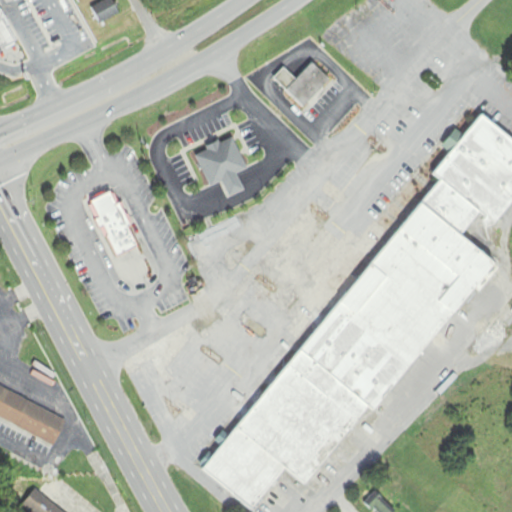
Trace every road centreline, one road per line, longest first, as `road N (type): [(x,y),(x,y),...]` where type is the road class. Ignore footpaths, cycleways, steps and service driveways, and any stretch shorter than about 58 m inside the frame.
road 1 (primary): [(0,158),(151,87),(294,0)]
road 2 (primary): [(163,511),(65,328)]
road 3 (primary): [(65,328),(0,203)]
road 4 (primary): [(242,0),(124,73)]
road 5 (primary): [(124,73),(0,129)]
